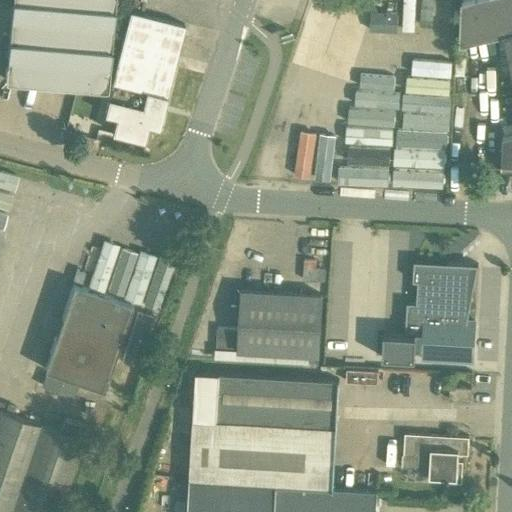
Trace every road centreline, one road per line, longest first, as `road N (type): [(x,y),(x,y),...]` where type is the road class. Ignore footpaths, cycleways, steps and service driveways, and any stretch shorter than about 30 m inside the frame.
road 1 (unclassified): [(222,199),(511,216)]
road 2 (unclassified): [(183,191),(244,0)]
road 3 (unclassified): [(0,144),(183,191)]
